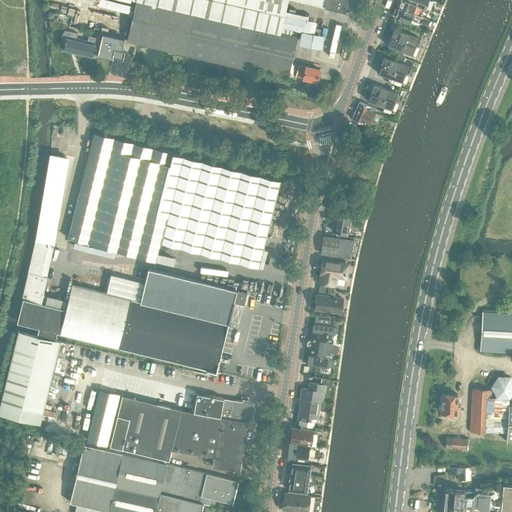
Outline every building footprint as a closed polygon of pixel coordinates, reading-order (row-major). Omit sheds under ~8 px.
[(135,0),(126,39),(242,67),(243,65),(287,75),(297,36),(290,35),(292,29),(169,0),(135,0)] [(169,0),(292,29),(292,28),(304,31),(307,20),(283,14),(286,0),(304,0),(326,5),(327,0),(169,0)] [(327,0),(326,5),(343,9),(345,0),(327,0)] [(399,0),(397,7),(398,7),(418,15),(420,16),(422,11),(427,13),(429,9),(426,8),(426,9),(403,0),(399,0)] [(403,0),(426,9),(426,8),(422,7),(424,0),(403,0)] [(420,16),(418,15),(398,7),(395,16),(409,22),(415,24),(417,21),(427,24),(429,19),(420,16)] [(412,54),(418,38),(393,29),(387,44),(412,54)] [(65,31),(62,35),(62,40),(66,41),(64,50),(80,54),(90,56),(91,53),(95,36),(88,34),(87,39),(76,37),(77,32),(68,30),(68,31),(65,31)] [(95,36),(91,53),(111,57),(112,57),(112,55),(122,58),(124,49),(121,49),(124,38),(96,32),(95,36)] [(401,82),(408,65),(383,56),(377,72),(401,82)] [(293,72),(296,73),(296,75),(302,77),(316,81),(319,68),(305,65),(305,66),(298,64),(295,63),(293,72)] [(366,100),(378,104),(391,109),(397,93),(373,84),(366,100)] [(380,114),(382,110),(376,108),(376,107),(370,104),(360,100),(357,104),(351,117),(362,122),(363,121),(369,124),(374,111),(380,114)] [(370,129),(368,134),(375,137),(376,137),(378,133),(370,129)] [(157,211),(157,212),(156,213),(264,241),(280,179),(94,132),(80,190),(157,211)] [(155,259),(160,241),(258,265),(264,241),(156,213),(157,212),(79,192),(68,236),(155,259)] [(335,211),(332,230),(347,233),(349,226),(349,221),(351,214),(335,211)] [(353,240),(323,235),(319,253),(350,258),(353,240)] [(30,263),(23,295),(22,296),(41,301),(47,276),(46,276),(54,243),(36,239),(30,263)] [(319,287),(335,290),(336,284),(335,284),(336,276),(346,278),(348,264),(322,260),(319,281),(320,281),(319,287)] [(4,385),(0,401),(0,411),(31,419),(33,420),(40,421),(59,341),(60,340),(55,339),(56,331),(76,336),(79,337),(119,346),(135,350),(138,351),(183,362),(186,363),(215,370),(228,317),(235,290),(235,289),(234,288),(235,284),(226,282),(225,286),(148,268),(144,282),(135,280),(111,274),(106,292),(72,283),(71,286),(65,309),(41,302),(41,301),(22,296),(16,322),(18,323),(35,327),(38,327),(37,334),(18,329),(4,385)] [(334,296),(335,290),(319,287),(318,294),(317,293),(315,307),(340,311),(342,297),(334,296)] [(247,292),(238,290),(235,301),(244,303),(247,292)] [(511,313),(482,312),(480,350),(511,351),(511,313)] [(306,363),(310,364),(327,367),(329,365),(330,359),(329,357),(328,357),(329,351),(331,351),(331,352),(332,352),(333,352),(334,352),(335,352),(335,351),(336,351),(337,350),(337,349),(338,348),(338,347),(338,346),(337,345),(337,344),(336,344),(336,343),(335,343),(334,342),(333,342),(332,342),(330,342),(331,335),(332,335),(335,333),(335,328),(334,326),(315,323),(313,325),(312,330),(313,332),(310,354),(311,356),(310,357),(307,356),(306,363)] [(490,386),(491,386),(487,386),(487,388),(471,388),(468,430),(488,432),(488,431),(507,432),(509,404),(509,398),(511,393),(511,378),(510,376),(497,375),(490,386)] [(298,418),(299,418),(298,425),(306,426),(307,419),(315,420),(318,400),(321,400),(324,385),(309,382),(308,389),(301,388),(299,400),(301,400),(298,418)] [(99,387),(86,438),(106,443),(119,392),(99,387)] [(213,456),(241,460),(247,421),(249,421),(252,406),(248,401),(223,397),(196,392),(193,410),(180,408),(121,394),(109,445),(169,459),(171,449),(213,456)] [(457,394),(441,393),(440,404),(439,405),(439,408),(440,409),(440,412),(458,413),(459,399),(456,399),(457,394)] [(292,426),(290,442),(315,445),(318,430),(292,426)] [(466,449),(467,449),(470,449),(470,443),(467,443),(467,438),(445,436),(444,447),(460,448),(460,450),(466,450),(466,449)] [(290,442),(287,460),(306,463),(309,444),(290,442)] [(69,500),(108,509),(107,511),(200,511),(203,502),(209,504),(211,496),(233,501),(238,480),(152,459),(122,452),(83,443),(78,462),(74,461),(73,469),(77,470),(69,500)] [(239,470),(241,460),(213,456),(212,466),(239,470)] [(309,474),(310,466),(310,465),(292,462),(292,463),(291,472),(289,471),(288,479),(290,480),(289,488),(288,488),(288,489),(306,492),(307,491),(306,491),(308,482),(312,483),(313,475),(309,474)] [(458,466),(447,466),(447,468),(447,474),(458,474),(458,479),(464,479),(464,474),(470,474),(470,466),(458,466)] [(471,505),(442,502),(440,511),(511,511),(511,485),(502,484),(501,490),(474,488),(474,491),(472,491),(471,505)] [(443,488),(442,502),(471,505),(472,491),(462,490),(461,488),(457,488),(455,489),(443,488)] [(284,492),(281,508),(299,511),(306,511),(307,511),(309,496),(284,492)]
